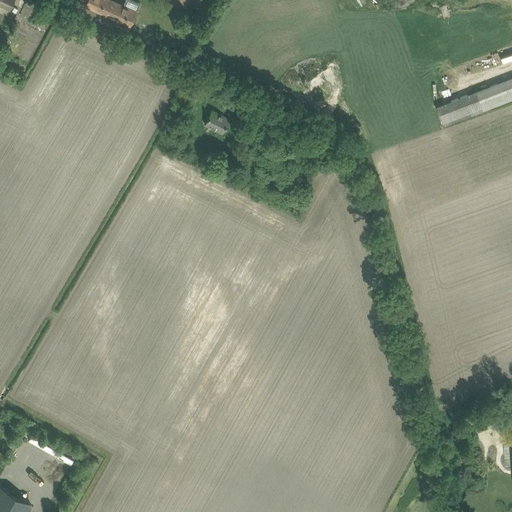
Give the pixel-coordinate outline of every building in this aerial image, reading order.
[(0,0),(0,5),(10,10),(14,0),(0,0)] [(79,0),(78,2),(130,25),(134,16),(140,3),(133,0),(125,0),(124,4),(114,0),(79,0)] [(511,7),(511,6),(379,50),(399,109),(376,116),(387,150),(442,131),(428,90),(511,61),(511,7)] [(183,100),(193,106),(208,81),(198,75),(195,80),(194,79),(194,80),(194,81),(183,100)] [(436,105),(443,123),(511,97),(511,76),(474,90),(436,105)] [(212,109),(204,123),(222,132),(229,118),(212,109)] [(0,511),(24,511),(30,502),(0,485),(0,511)]
